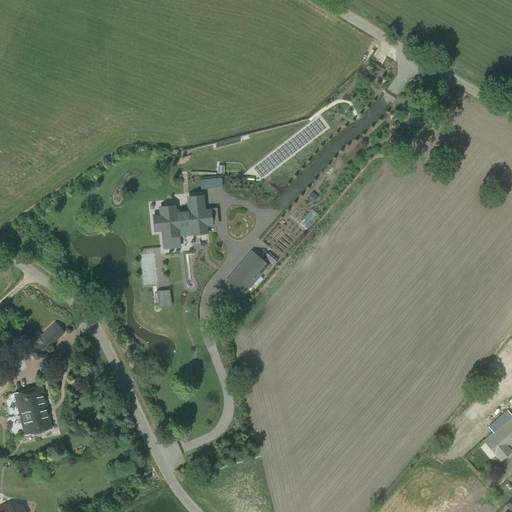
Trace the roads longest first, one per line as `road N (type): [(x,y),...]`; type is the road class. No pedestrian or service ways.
road 1 (unclassified): [(196,511),(157,454),(103,335),(0,251)]
road 2 (unclassified): [(511,111),(317,0)]
